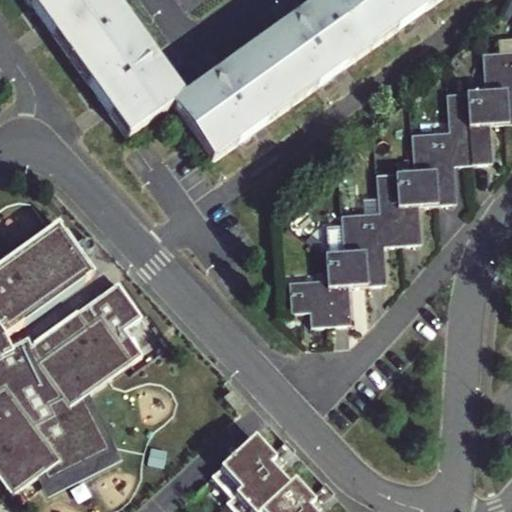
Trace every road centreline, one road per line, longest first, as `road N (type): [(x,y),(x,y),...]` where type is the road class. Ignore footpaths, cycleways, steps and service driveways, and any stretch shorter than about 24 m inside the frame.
road 1 (residential): [(0,152),(37,147),(61,162),(296,419),(359,479),(424,511)]
road 2 (residential): [(511,206),(486,243),(469,289),(456,472),(445,511)]
